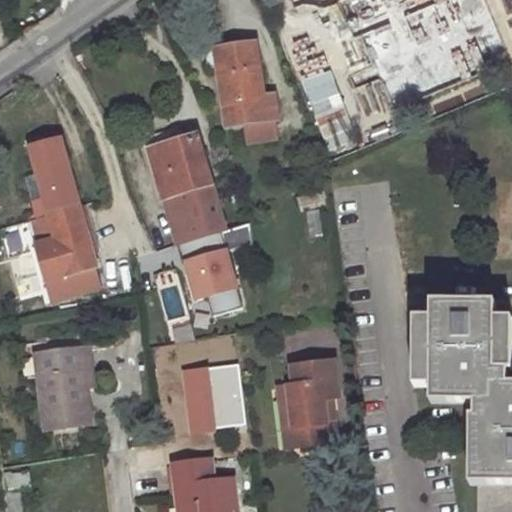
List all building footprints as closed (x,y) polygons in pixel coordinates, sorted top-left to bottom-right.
[(55,0),(46,0),(16,22),(23,33),(55,11),(55,0)] [(364,0),(310,0),(312,32),(366,29),(364,0)] [(264,95),(256,44),(216,49),(218,64),(228,128),(278,120),(274,94),(264,95)] [(208,65),(218,64),(216,49),(207,51),(208,65)] [(227,231),(196,138),(184,142),(179,129),(147,139),(167,202),(182,197),(196,241),(227,231)] [(37,170),(43,195),(33,197),(39,218),(39,219),(78,209),(80,208),(80,206),(62,141),(32,150),(37,170)] [(37,170),(24,174),(30,198),(33,197),(43,195),(37,170)] [(182,197),(167,202),(181,246),(196,241),(182,197)] [(39,219),(55,278),(93,268),(78,209),(39,219)] [(177,284),(156,289),(165,326),(186,321),(177,284)] [(265,294),(190,305),(196,340),(271,328),(265,294)] [(499,297),(436,297),(436,315),(420,315),(419,381),(436,382),(436,399),(480,400),(480,415),(474,415),(474,482),(480,482),(479,511),(511,511),(511,381),(511,382),(511,366),(511,314),(499,315),(499,297)] [(88,352),(37,359),(47,431),(91,425),(86,389),(84,375),(91,374),(88,352)] [(84,375),(86,389),(93,388),(91,374),(84,375)] [(336,382),(278,389),(282,429),(296,428),(299,446),(335,442),(330,399),(338,398),(336,382)] [(296,428),(282,429),(285,448),(299,446),(296,428)] [(235,511),(232,481),(214,483),(211,463),(174,467),(179,511),(235,511)]
